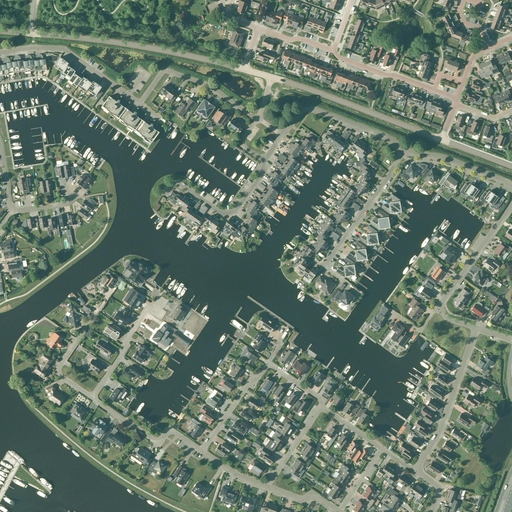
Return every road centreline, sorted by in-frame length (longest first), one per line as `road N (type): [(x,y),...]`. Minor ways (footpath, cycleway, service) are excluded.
road 1 (unclassified): [(244,69),(31,33)]
road 2 (unclassified): [(441,139),(270,77)]
road 3 (residential): [(413,470),(437,435),(475,327)]
road 4 (residential): [(164,197),(177,182),(219,213),(235,211),(263,161)]
road 5 (residential): [(404,151),(315,109),(301,110),(282,135)]
road 6 (residential): [(253,117),(207,85),(167,71),(139,103)]
road 7 (residential): [(323,266),(404,151)]
road 8 (residential): [(202,452),(176,435),(159,443),(95,398)]
road 9 (residential): [(438,305),(511,202)]
road 10 (residential): [(111,83),(64,49),(0,52)]
road 11 (residential): [(95,398),(148,308),(163,301)]
